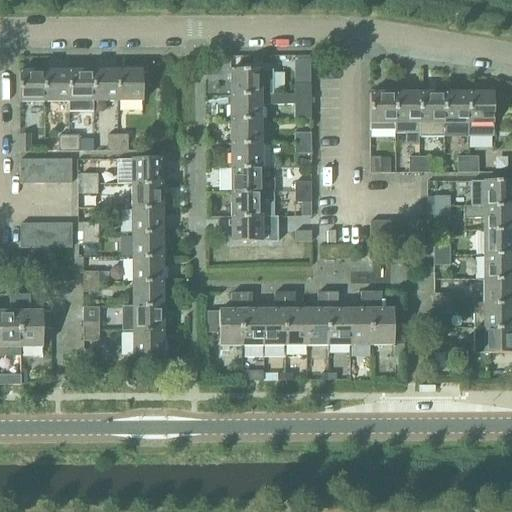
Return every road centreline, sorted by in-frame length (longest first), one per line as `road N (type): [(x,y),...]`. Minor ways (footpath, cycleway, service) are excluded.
road 1 (residential): [(0,28),(328,28),(511,58)]
road 2 (tertiary): [(0,431),(511,428)]
